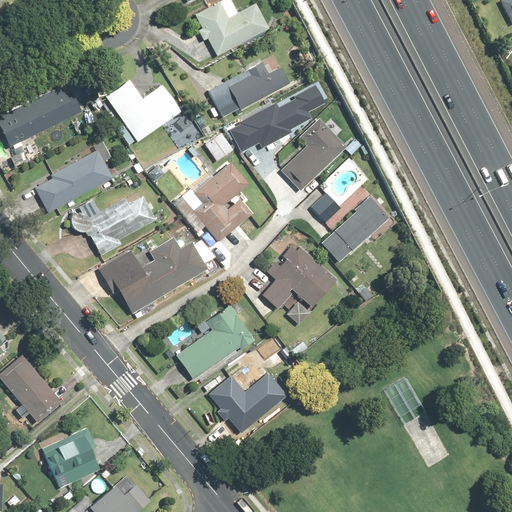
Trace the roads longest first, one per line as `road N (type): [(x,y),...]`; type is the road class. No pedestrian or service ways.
road 1 (unknown): [(0,463),(140,330),(239,269),(274,226)]
road 2 (tertiary): [(0,235),(224,497)]
road 3 (motorway): [(511,303),(353,0)]
road 4 (motorway): [(408,0),(511,198)]
